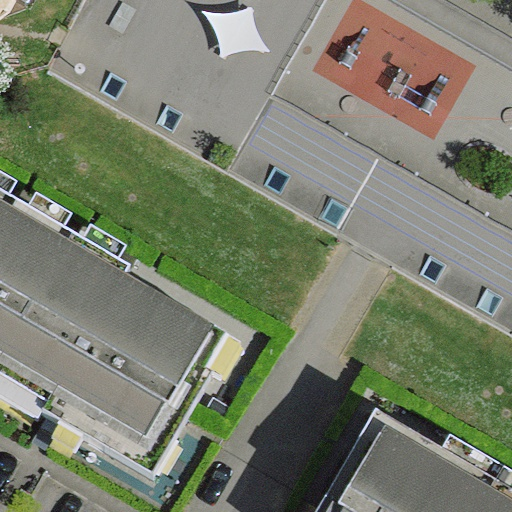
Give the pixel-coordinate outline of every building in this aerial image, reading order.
[(11,0),(27,8),(31,0),(11,0)] [(350,241),(511,316),(511,222),(334,138),(281,137),(327,159),(324,159),(368,179),(351,215),(350,241)] [(0,367),(73,241),(0,198),(0,367)] [(131,275),(73,241),(0,367),(0,381),(49,410),(44,419),(154,483),(193,415),(235,344),(127,282),(131,275)] [(379,418),(322,511),(482,511),(497,487),(379,418)] [(511,511),(511,495),(497,487),(482,511),(511,511)]
